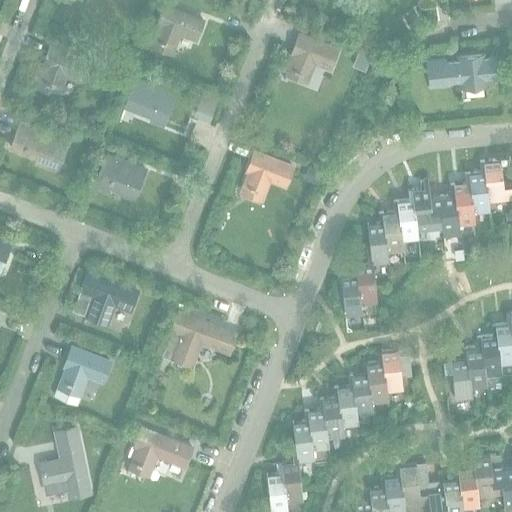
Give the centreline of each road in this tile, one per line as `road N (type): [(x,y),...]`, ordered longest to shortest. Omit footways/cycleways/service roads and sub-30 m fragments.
road 1 (residential): [(298,317),(341,205),(382,161),(441,142),(511,134)]
road 2 (residential): [(172,270),(275,0)]
road 3 (residential): [(0,434),(73,235)]
road 4 (residential): [(298,317),(223,511)]
road 5 (residential): [(298,317),(172,270)]
